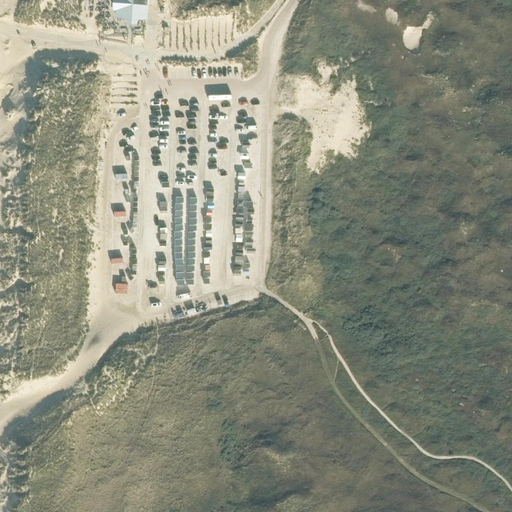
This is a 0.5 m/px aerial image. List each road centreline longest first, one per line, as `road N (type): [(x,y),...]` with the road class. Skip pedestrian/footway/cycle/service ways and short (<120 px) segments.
road 1 (track): [(481,511),(416,481),(333,387),(305,319)]
road 2 (unclassified): [(147,68),(146,81),(265,83),(278,24),(295,0)]
